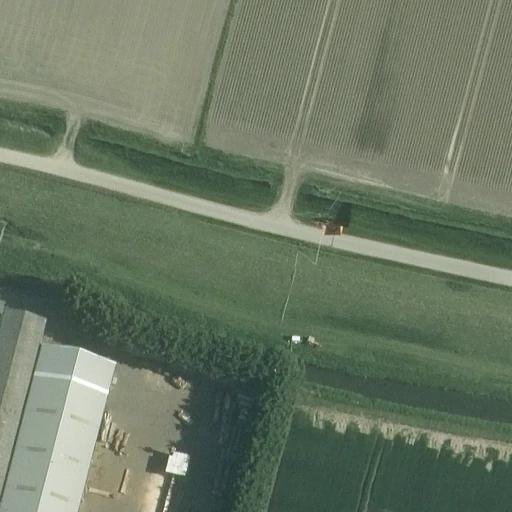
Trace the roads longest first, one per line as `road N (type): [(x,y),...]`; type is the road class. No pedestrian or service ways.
road 1 (track): [(0,237),(276,323),(511,372)]
road 2 (unclassified): [(511,280),(0,156)]
